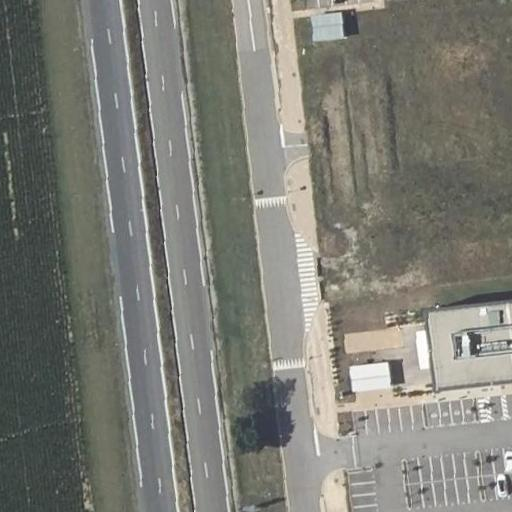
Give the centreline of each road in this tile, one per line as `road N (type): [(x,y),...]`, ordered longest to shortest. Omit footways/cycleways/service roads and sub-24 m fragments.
road 1 (trunk): [(211,511),(153,0)]
road 2 (trunk): [(104,0),(161,511)]
